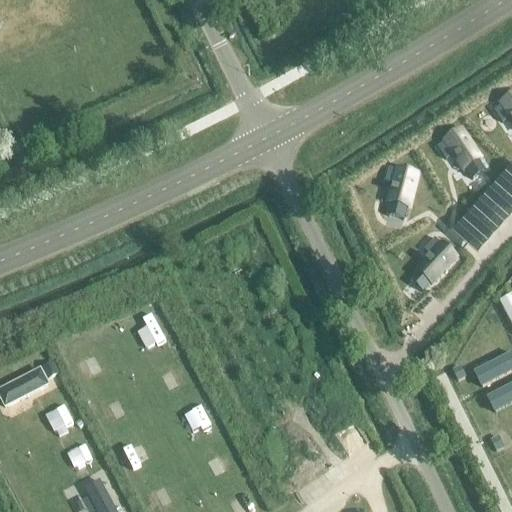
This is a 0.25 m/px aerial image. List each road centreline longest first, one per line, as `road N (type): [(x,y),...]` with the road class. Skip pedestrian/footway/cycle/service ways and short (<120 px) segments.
road 1 (unclassified): [(446,511),(266,139)]
road 2 (tertiary): [(0,260),(266,139)]
road 3 (tertiary): [(266,139),(504,0)]
